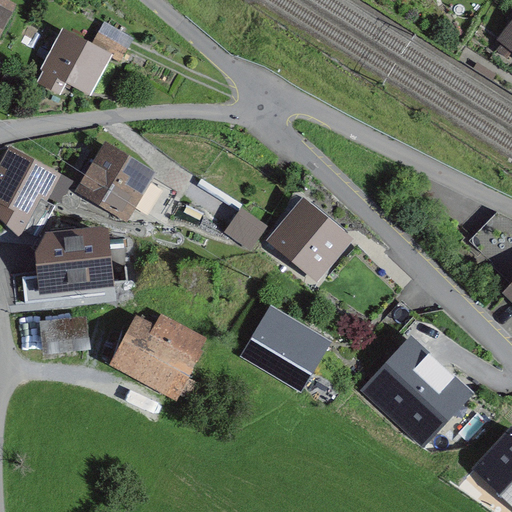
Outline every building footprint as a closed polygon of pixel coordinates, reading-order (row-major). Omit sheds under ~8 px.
[(0,0),(0,35),(17,3),(10,0),(0,0)] [(511,12),(507,19),(510,21),(496,39),(501,43),(496,50),(506,58),(511,52),(511,51),(511,12)] [(59,95),(66,83),(89,96),(110,57),(120,62),(134,37),(104,21),(94,39),(113,49),(111,53),(63,27),(40,69),(43,71),(36,83),(59,95)] [(496,73),(477,61),(473,68),(491,80),(496,73)] [(178,192),(154,177),(157,172),(106,141),(75,191),(127,222),(139,203),(163,217),(178,192)] [(0,206),(0,218),(20,237),(23,231),(37,238),(56,203),(61,205),(74,181),(9,145),(0,162),(0,202),(2,203),(0,206)] [(354,238),(303,196),(267,239),(318,281),(354,238)] [(268,226),(242,206),(223,231),(249,250),(268,226)] [(511,218),(498,211),(469,241),(491,262),(495,270),(510,284),(502,293),(511,302),(511,218)] [(26,300),(114,296),(111,234),(38,237),(40,277),(24,277),(26,300)] [(373,316),(400,286),(356,246),(329,275),(373,316)] [(393,338),(416,313),(402,300),(379,325),(393,338)] [(330,342),(271,306),(241,355),(300,391),(330,342)] [(191,400),(201,384),(189,377),(203,351),(200,349),(206,337),(161,313),(155,324),(137,315),(110,364),(176,400),(180,393),(191,400)] [(91,326),(90,316),(39,321),(43,354),(80,350),(79,338),(88,337),(87,326),(91,326)] [(366,388),(406,426),(399,433),(430,454),(452,450),(432,432),(468,393),(412,340),(366,388)] [(511,415),(497,432),(489,424),(470,445),(506,478),(511,472),(511,415)]
